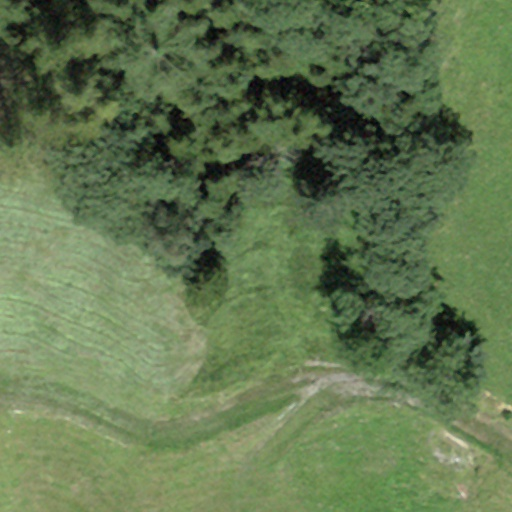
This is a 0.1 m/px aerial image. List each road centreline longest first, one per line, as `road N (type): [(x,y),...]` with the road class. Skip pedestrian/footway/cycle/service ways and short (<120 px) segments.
road 1 (track): [(0,389),(58,391),(135,429),(170,433),(281,388),(374,381),(430,401),(511,450)]
road 2 (track): [(324,382),(255,473),(253,511)]
